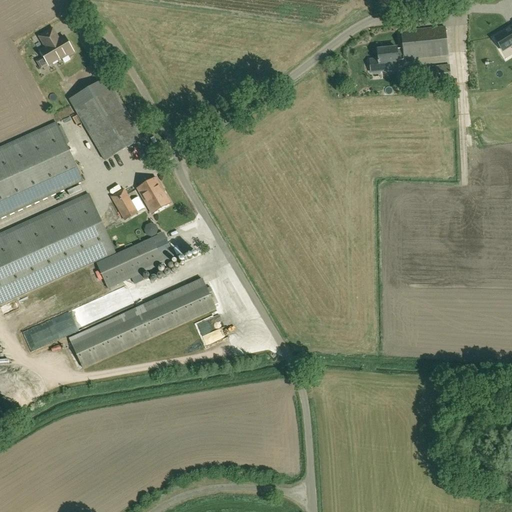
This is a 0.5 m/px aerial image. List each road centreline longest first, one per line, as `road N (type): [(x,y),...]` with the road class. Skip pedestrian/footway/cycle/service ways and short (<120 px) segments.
road 1 (unclassified): [(312,511),(297,376),(177,162),(361,25),(437,0)]
road 2 (unknown): [(107,177),(157,154),(181,153),(92,16),(75,10)]
